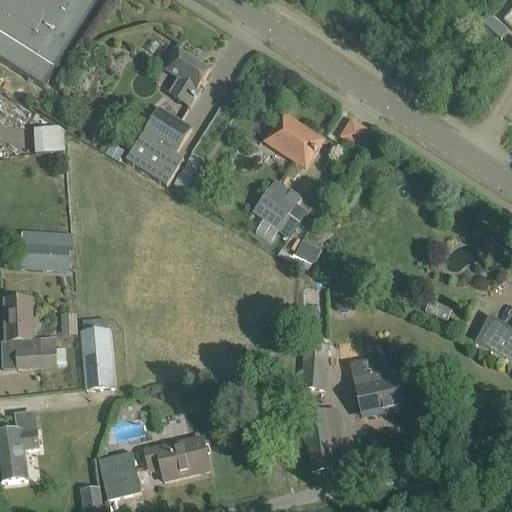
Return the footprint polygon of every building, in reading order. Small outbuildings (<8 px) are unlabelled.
[(0,0),(0,62),(44,91),(99,4),(92,0),(0,0)] [(511,13),(503,23),(511,30),(511,13)] [(176,51),(165,68),(163,71),(181,82),(171,97),(190,109),(201,93),(199,92),(210,73),(176,51)] [(178,153),(192,131),(159,111),(145,133),(178,153)] [(283,118),(272,135),(266,145),(306,171),(322,146),(302,133),(303,131),(283,118)] [(184,162),(144,136),(126,163),(167,190),(184,162)] [(188,165),(174,186),(185,194),(199,172),(188,165)] [(275,184),(263,202),(254,216),(279,234),(301,202),(275,184)] [(323,186),(316,198),(326,204),(334,192),(323,186)] [(302,245),(296,258),(312,266),(314,267),(320,254),(302,245)] [(69,274),(71,251),(22,248),(21,271),(69,274)] [(317,280),(306,276),(303,284),(314,288),(317,280)] [(31,302),(6,302),(8,355),(17,354),(18,372),(57,370),(56,341),(32,342),(31,302)] [(77,336),(78,317),(62,316),(62,335),(77,336)] [(511,333),(491,320),(476,348),(511,365),(511,333)] [(111,332),(82,335),(87,392),(116,389),(111,332)] [(301,392),(312,393),(325,395),(328,349),(321,348),(322,337),(305,336),(301,392)] [(393,415),(411,411),(403,369),(396,371),(393,357),(369,362),(372,376),(355,380),(363,419),(393,412),(393,415)] [(338,413),(308,417),(305,418),(312,474),(345,469),(338,413)] [(267,427),(255,429),(258,441),(269,439),(267,427)] [(22,434),(0,436),(0,481),(1,487),(28,483),(24,452),(39,450),(37,435),(22,437),(22,434)] [(202,440),(145,454),(149,470),(160,467),(165,485),(210,474),(202,440)] [(131,455),(119,458),(99,463),(103,479),(102,479),(108,504),(142,495),(135,466),(134,460),(132,461),(131,455)] [(101,511),(99,492),(82,493),(84,511),(101,511)]
